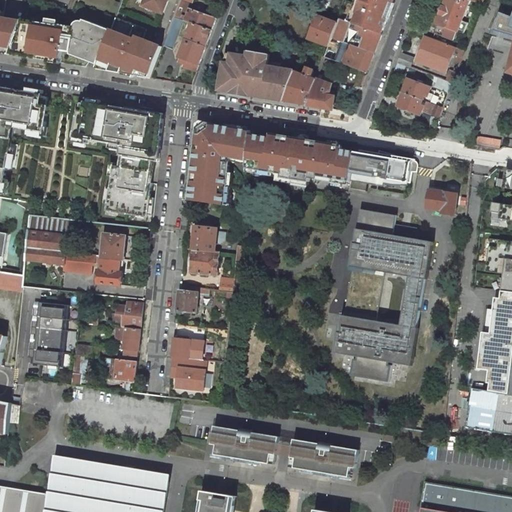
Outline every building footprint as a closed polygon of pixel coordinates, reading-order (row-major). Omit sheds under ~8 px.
[(144,0),(144,1),(147,6),(163,13),(165,5),(167,0),(144,0)] [(180,0),(175,16),(184,20),(192,23),(212,30),(216,19),(188,9),(190,2),(192,3),(192,0),(180,0)] [(356,0),(353,10),(359,13),(355,24),(379,34),(391,2),(394,3),(394,0),(356,0)] [(446,0),(438,24),(435,33),(454,40),(454,39),(456,38),(458,33),(457,32),(457,31),(465,34),(469,23),(463,21),(470,0),(446,0)] [(382,35),(394,3),(391,2),(379,34),(382,35)] [(353,10),(349,22),(355,24),(359,13),(353,10)] [(124,15),(118,13),(112,29),(103,53),(100,59),(97,69),(117,72),(152,78),(163,47),(143,39),(147,30),(122,21),(124,15)] [(511,27),(510,27),(511,21),(511,16),(502,13),(496,31),(511,35),(511,27)] [(337,23),(318,15),(309,38),(329,46),(332,37),(337,23)] [(184,20),(175,16),(164,46),(173,49),(184,20)] [(332,37),(375,53),(382,35),(379,34),(355,24),(349,22),(339,18),(337,23),(332,37)] [(24,20),(11,54),(18,55),(50,61),(50,57),(62,59),(63,51),(72,52),(80,55),(81,52),(100,59),(103,53),(112,29),(86,20),(83,28),(60,24),(60,25),(24,20)] [(429,28),(413,22),(410,30),(426,36),(429,28)] [(212,30),(192,23),(179,58),(199,65),(212,30)] [(465,51),(426,36),(417,61),(446,72),(453,54),(463,57),(465,51)] [(332,37),(329,46),(325,57),(367,72),(375,53),(332,37)] [(220,90),(285,101),(297,72),(297,71),(269,66),(270,55),(271,54),(262,53),(250,51),(249,56),(232,54),(231,64),(225,63),(220,90)] [(414,59),(401,54),(398,62),(411,67),(414,59)] [(199,65),(179,58),(178,61),(184,64),(183,66),(197,71),(199,65)] [(330,74),(320,70),(317,79),(307,105),(334,109),(336,96),(330,95),(332,85),(327,83),(327,81),(330,82),(332,76),(329,75),(330,74)] [(453,83),(457,73),(451,70),(447,81),(453,83)] [(317,79),(297,72),(285,101),(307,105),(317,79)] [(447,81),(439,78),(436,86),(449,92),(453,83),(447,81)] [(409,79),(404,93),(424,100),(425,95),(428,96),(432,87),(409,79)] [(13,87),(0,85),(0,256),(5,257),(9,234),(0,232),(0,194),(2,182),(6,182),(15,126),(40,130),(46,131),(50,107),(43,105),(42,105),(44,90),(28,87),(27,92),(13,90),(13,87)] [(424,100),(404,93),(398,106),(421,115),(424,106),(422,105),(424,100)] [(102,100),(87,97),(85,112),(80,111),(75,137),(87,139),(110,143),(121,144),(123,148),(123,150),(120,167),(115,167),(113,177),(111,188),(108,204),(107,210),(148,216),(148,214),(151,197),(153,183),(149,182),(151,174),(153,160),(158,132),(163,132),(164,119),(163,119),(157,118),(158,112),(119,105),(119,108),(101,105),(102,100)] [(443,108),(436,105),(432,114),(440,117),(443,108)] [(198,133),(194,165),(203,166),(228,169),(228,162),(229,156),(240,158),(240,154),(247,156),(249,146),(249,142),(250,135),(250,134),(250,132),(238,130),(207,125),(198,133)] [(163,132),(158,132),(153,160),(160,161),(163,132)] [(282,175),(309,180),(310,178),(317,179),(317,177),(332,179),(331,183),(343,185),(344,183),(350,184),(351,181),(355,153),(342,151),(342,149),(336,147),(270,136),(250,132),(250,134),(250,135),(249,142),(249,146),(247,156),(247,161),(258,163),(275,166),(274,169),(277,170),(283,171),(282,175)] [(479,147),(497,150),(499,141),(480,138),(479,147)] [(413,163),(355,153),(351,181),(383,186),(384,180),(410,184),(412,167),(413,163)] [(190,200),(226,205),(228,172),(228,169),(203,166),(194,165),(190,200)] [(511,169),(507,169),(504,189),(511,190),(511,206),(494,204),(493,217),(511,220),(511,169)] [(461,194),(430,190),(427,210),(444,213),(443,215),(458,217),(461,194)] [(397,217),(362,210),(358,231),(394,237),(397,217)] [(218,230),(196,227),(194,250),(215,252),(216,242),(221,243),(225,239),(226,233),(217,232),(218,230)] [(394,237),(358,231),(352,268),(413,279),(429,282),(436,245),(394,237)] [(69,237),(30,233),(28,249),(68,253),(69,237)] [(128,236),(105,234),(103,257),(103,258),(122,260),(125,261),(128,236)] [(504,275),(502,292),(511,293),(511,242),(490,240),(486,273),(504,275)] [(246,248),(238,247),(237,255),(236,267),(244,268),(246,248)] [(68,253),(28,249),(26,265),(49,267),(64,268),(63,271),(93,274),(94,263),(102,264),(103,258),(103,257),(95,256),(68,253)] [(215,252),(194,250),(191,273),(217,275),(220,253),(215,252)] [(122,260),(103,258),(102,264),(101,270),(100,270),(99,283),(122,285),(123,273),(120,272),(122,260)] [(25,276),(0,272),(0,288),(24,292),(24,287),(25,276)] [(235,279),(220,277),(220,282),(217,282),(216,291),(227,292),(233,293),(235,279)] [(420,331),(429,282),(413,279),(404,328),(420,331)] [(210,290),(181,286),(178,310),(197,313),(199,295),(210,297),(210,290)] [(509,393),(511,369),(511,293),(502,292),(502,298),(496,297),(494,309),(488,308),(485,331),(491,332),(490,333),(483,332),(478,369),(489,370),(487,383),(490,383),(489,391),(509,395),(509,393)] [(71,305),(35,301),(29,364),(65,367),(71,305)] [(142,329),(144,304),(129,302),(129,307),(119,306),(119,314),(114,313),(113,326),(128,328),(142,329)] [(413,369),(420,331),(404,328),(343,318),(337,356),(356,359),(394,365),(413,369)] [(142,329),(128,328),(125,354),(139,356),(142,329)] [(191,340),(175,338),(173,357),(203,361),(204,361),(204,355),(190,353),(191,340)] [(101,348),(77,345),(76,354),(81,355),(100,357),(101,348)] [(81,355),(76,354),(73,384),(80,385),(80,382),(86,382),(86,375),(79,374),(81,355)] [(203,361),(173,357),(172,367),(180,368),(178,378),(178,387),(204,391),(206,372),(202,371),(203,361)] [(138,361),(119,359),(117,379),(136,381),(138,361)] [(394,365),(356,359),(353,378),(391,384),(394,365)] [(180,368),(172,367),(171,378),(178,378),(180,368)] [(467,427),(511,434),(511,395),(509,395),(489,391),(473,389),(467,427)] [(13,403),(0,400),(0,431),(9,434),(11,422),(13,403)] [(19,424),(21,405),(13,403),(11,422),(19,424)] [(241,429),(215,425),(212,443),(217,444),(215,451),(262,459),(262,462),(270,463),(272,453),(277,454),(280,436),(275,435),(254,432),(255,429),(241,427),(241,429)] [(321,443),(295,439),(292,457),(297,458),(295,468),(304,469),(304,467),(351,475),(352,468),(357,469),(360,450),(334,446),(335,444),(321,441),(321,443)] [(215,451),(215,453),(262,462),(262,459),(215,451)] [(172,476),(58,457),(55,475),(120,486),(121,475),(127,471),(167,478),(171,483),(172,476)] [(304,469),(350,477),(351,475),(304,467),(304,469)] [(55,475),(52,496),(48,511),(166,511),(171,483),(167,478),(127,471),(121,475),(120,486),(55,475)] [(511,511),(511,497),(427,483),(421,511),(511,511)] [(0,511),(48,511),(52,496),(0,487),(0,511)] [(234,511),(237,496),(203,491),(199,511),(234,511)]
